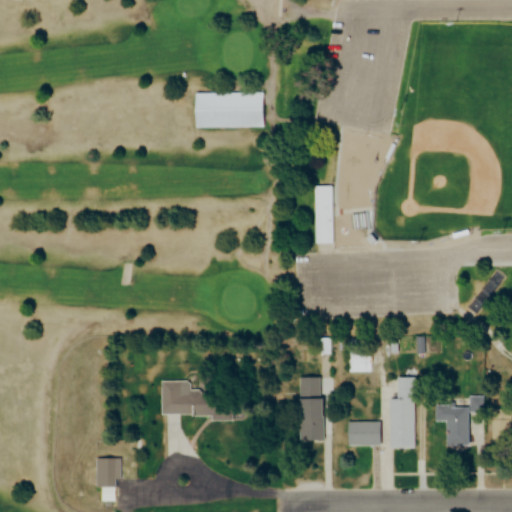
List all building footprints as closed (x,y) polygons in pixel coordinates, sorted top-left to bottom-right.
[(262,92),(192,92),(192,128),(262,128),(262,92)] [(312,244),(332,244),(332,185),(312,185),(312,244)] [(371,354),(346,354),(346,373),(371,373),(371,354)] [(385,449),(412,449),(413,380),(394,379),(394,400),(386,400),(385,449)] [(159,385),(159,416),(207,416),(207,385),(159,385)] [(294,400),(294,442),(318,442),(318,400),(294,400)] [(442,446),(467,446),(467,406),(432,405),(431,423),(442,423),(442,446)] [(376,423),(343,423),(343,447),(376,447),(376,423)] [(118,459),(95,459),(95,489),(118,488),(118,459)]
